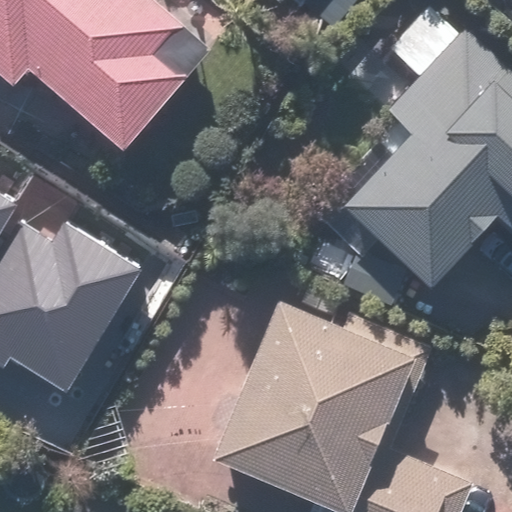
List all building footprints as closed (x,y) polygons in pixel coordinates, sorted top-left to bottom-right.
[(0,0),(0,47),(24,68),(0,97),(0,109),(35,140),(80,87),(138,136),(232,25),(202,0),(0,0)] [(297,0),(325,23),(344,0),(297,0)] [(511,208),(511,42),(462,0),(429,0),(391,45),(420,70),(391,104),(403,114),(339,190),(445,280),(509,206),(511,208)] [(0,395),(19,404),(82,262),(40,244),(61,196),(0,168),(0,395)] [(413,267),(365,244),(349,277),(397,300),(413,267)] [(228,448),(323,483),(312,511),(469,511),(482,475),(389,441),(427,338),(287,287),(228,448)]
